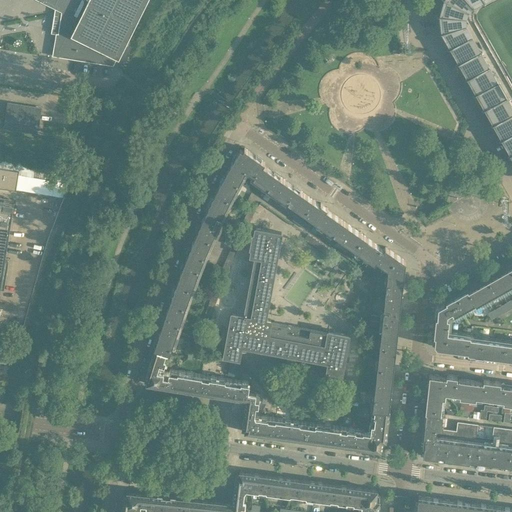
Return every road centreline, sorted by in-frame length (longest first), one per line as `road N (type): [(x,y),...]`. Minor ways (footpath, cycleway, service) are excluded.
road 1 (residential): [(433,270),(240,127),(181,236),(119,434)]
road 2 (residential): [(401,471),(119,434)]
